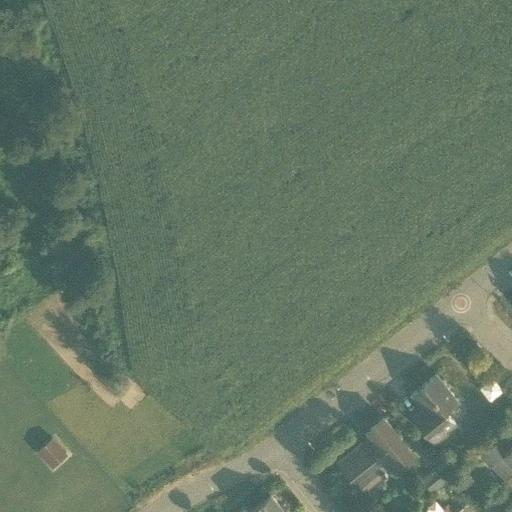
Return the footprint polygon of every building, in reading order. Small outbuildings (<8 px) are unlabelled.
[(435,442),(447,433),(444,430),(455,421),(445,409),(457,399),(436,373),(412,392),(423,407),(413,415),(435,442)] [(398,467),(413,454),(383,415),(367,428),(372,434),(338,460),(361,490),(395,463),(398,467)] [(511,437),(503,429),(478,454),(489,465),(491,463),(505,478),(511,471),(511,437)] [(437,465),(421,478),(432,492),(448,479),(437,465)] [(278,511),(283,509),(270,493),(248,511),(245,508),(240,511),(278,511)]
